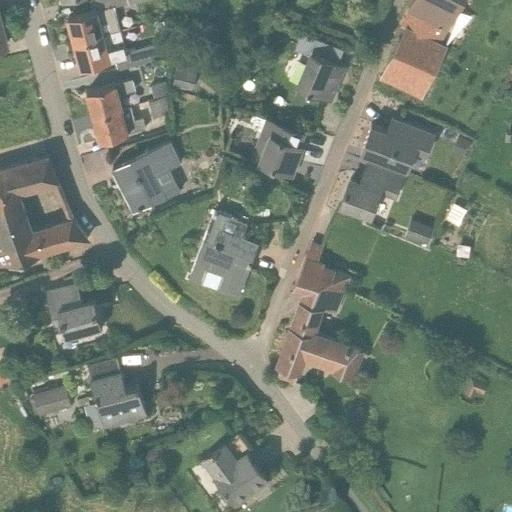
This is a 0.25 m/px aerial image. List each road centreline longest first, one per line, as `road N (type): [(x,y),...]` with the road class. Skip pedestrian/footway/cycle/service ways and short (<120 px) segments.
road 1 (residential): [(249,370),(141,285),(94,223),(76,186),(25,0)]
road 2 (residential): [(397,0),(249,370)]
road 3 (residential): [(358,511),(249,370)]
